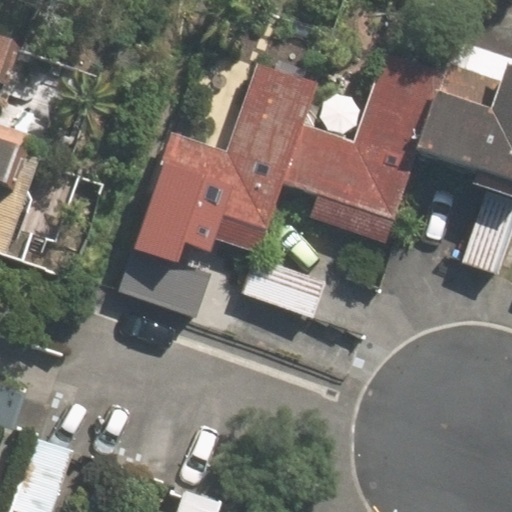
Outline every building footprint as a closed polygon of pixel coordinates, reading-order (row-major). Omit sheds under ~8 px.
[(0,70),(8,47),(0,43),(0,70)] [(312,218),(388,243),(417,154),(436,98),(442,79),(381,59),(353,147),(298,129),(279,185),(318,198),(312,218)] [(436,98),(417,154),(511,185),(511,68),(500,64),(483,113),(436,98)] [(182,226),(258,250),(279,185),(298,129),(312,86),(252,67),(223,154),(168,136),(149,192),(188,205),(182,226)] [(53,160),(0,142),(0,240),(17,189),(40,196),(53,160)] [(459,263),(493,275),(511,222),(511,205),(484,196),(459,263)] [(188,316),(200,279),(131,257),(119,293),(188,316)] [(323,282),(251,258),(239,296),(311,319),(323,282)] [(215,511),(218,502),(179,492),(173,511),(215,511)]
